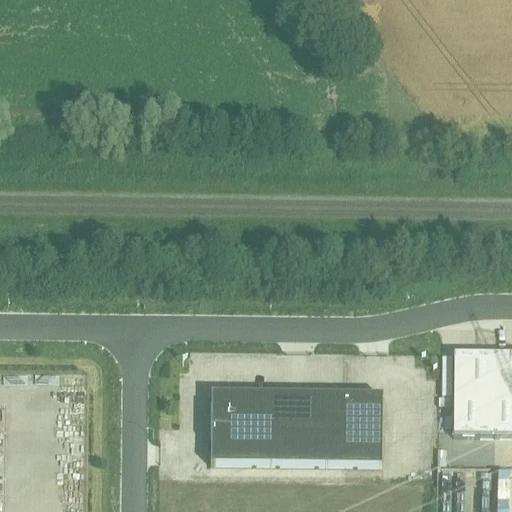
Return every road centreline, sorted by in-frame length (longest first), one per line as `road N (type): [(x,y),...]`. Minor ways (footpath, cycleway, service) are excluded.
road 1 (unclassified): [(511,312),(392,332),(140,331)]
road 2 (unclassified): [(137,511),(140,331)]
road 3 (unclassified): [(140,331),(0,329)]
